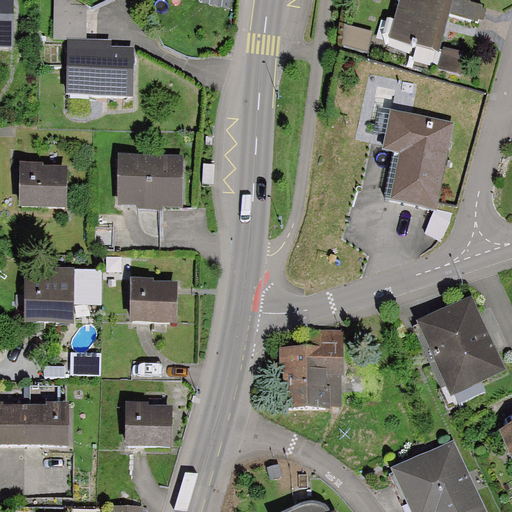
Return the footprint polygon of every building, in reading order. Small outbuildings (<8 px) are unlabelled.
[(0,0),(0,48),(10,49),(10,0),(0,0)] [(86,42),(86,7),(72,6),(71,0),(55,0),(55,41),(69,42),(86,42)] [(400,0),(390,41),(440,54),(450,17),(478,25),(483,6),(461,0),(400,0)] [(374,33),(348,26),(342,47),(368,54),(374,33)] [(111,47),(111,42),(86,42),(69,42),(68,99),(131,100),(131,48),(111,47)] [(465,54),(444,48),(437,70),(459,76),(465,54)] [(455,125),(393,112),(385,153),(402,156),(393,202),(438,210),(455,125)] [(183,157),(120,156),(119,207),(138,208),(138,212),(162,212),(162,208),(182,208),(183,157)] [(45,165),(21,165),(21,210),(67,211),(67,170),(45,170),(45,165)] [(215,167),(204,166),(203,185),(214,186),(215,167)] [(116,253),(116,229),(95,229),(95,253),(116,253)] [(74,270),(26,269),(25,325),(73,326),(74,270)] [(154,282),(132,282),(132,326),(176,325),(176,285),(154,285),(154,282)] [(473,299),(419,324),(453,397),(508,372),(473,299)] [(344,377),(344,332),(309,332),(310,350),(280,351),(281,411),(341,410),(340,377),(344,377)] [(101,356),(76,357),(77,380),(102,379),(101,356)] [(0,448),(24,448),(24,411),(4,411),(4,404),(0,404),(0,448)] [(52,411),(24,411),(24,448),(68,448),(67,406),(52,406),(52,411)] [(149,407),(128,407),(128,450),(172,450),(172,410),(149,410),(149,407)] [(511,429),(500,435),(511,460),(511,429)] [(485,511),(452,441),(390,470),(409,511),(485,511)]
